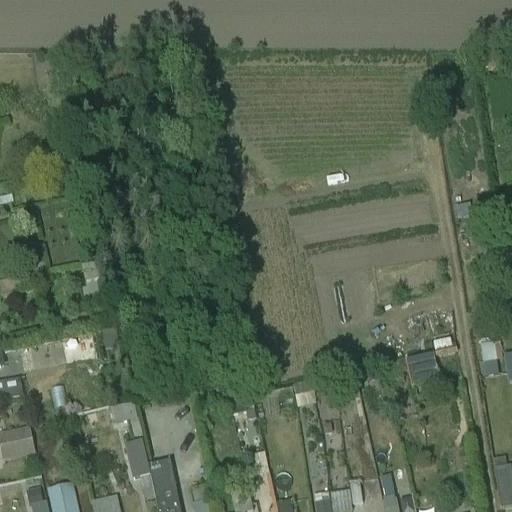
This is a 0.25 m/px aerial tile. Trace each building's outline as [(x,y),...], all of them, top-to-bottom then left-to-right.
[(465,342),(446,346),(449,356),(468,352),(465,342)] [(511,344),(493,347),(496,369),(511,366),(511,344)] [(423,367),(428,396),(455,391),(450,362),(423,367)] [(0,398),(33,397),(32,381),(0,381),(0,398)] [(329,386),(308,389),(313,416),(334,412),(329,386)] [(95,409),(84,411),(88,435),(99,433),(95,409)] [(42,432),(13,440),(17,457),(46,449),(42,432)] [(359,456),(382,447),(377,433),(354,442),(359,456)] [(163,448),(146,450),(154,511),(190,511),(184,466),(166,469),(163,448)] [(273,482),(285,480),(281,458),(269,460),(273,482)] [(364,511),(378,507),(373,485),(362,488),(364,494),(344,499),(346,511),(364,511)] [(66,511),(93,511),(92,491),(65,493),(66,511)] [(224,492),(206,494),(207,507),(225,505),(224,492)] [(107,506),(108,511),(138,511),(136,500),(107,506)] [(295,511),(307,511),(307,503),(295,504),(295,511)]
